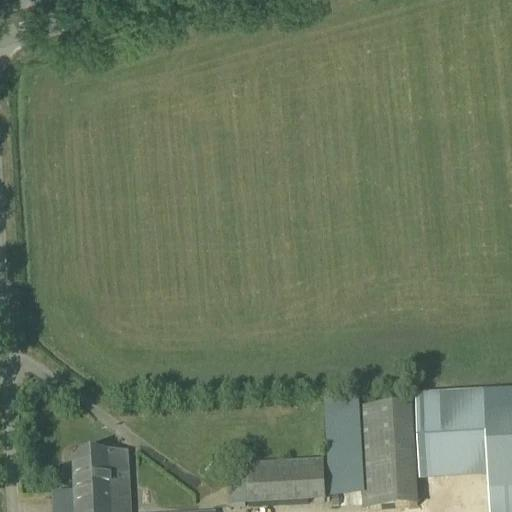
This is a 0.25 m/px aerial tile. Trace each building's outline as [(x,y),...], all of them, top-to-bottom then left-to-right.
[(511,511),(511,400),(485,401),(488,487),(488,511),(511,511)] [(488,487),(485,401),(420,403),(423,489),(488,487)] [(362,500),(363,511),(416,509),(412,406),(358,409),(362,500)] [(325,410),(329,501),(362,500),(358,409),(325,410)] [(76,494),(74,494),(75,498),(75,511),(129,511),(129,504),(127,456),(108,456),(74,458),(76,494)] [(242,468),(244,507),(325,503),(322,463),(242,468)] [(169,501),(168,486),(151,487),(153,503),(169,501)]
